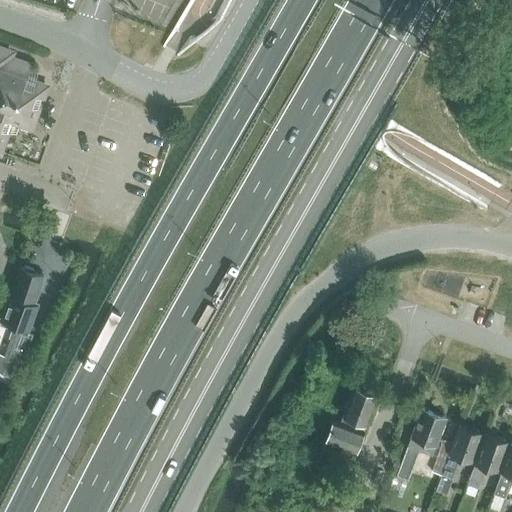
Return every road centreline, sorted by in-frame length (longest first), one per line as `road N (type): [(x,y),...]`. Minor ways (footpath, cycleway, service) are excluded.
road 1 (primary): [(86,511),(371,0)]
road 2 (primary): [(142,511),(426,0)]
road 3 (primary): [(302,0),(21,511)]
road 4 (unclassified): [(185,511),(290,317),(321,283),(394,246),(451,239),(511,247)]
road 5 (unclassified): [(0,18),(171,89),(208,74),(250,0)]
